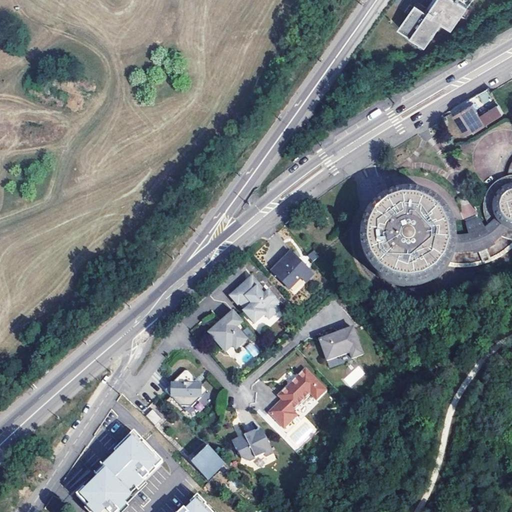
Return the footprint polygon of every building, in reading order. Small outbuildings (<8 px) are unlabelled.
[(472,0),(436,0),(430,10),(417,1),(400,26),(427,45),(444,20),(454,26),(472,0)] [(481,100),(492,94),(492,93),(489,88),(478,95),(481,100)] [(473,105),(455,115),(462,126),(463,126),(468,134),(480,127),(474,116),(482,112),(480,108),(478,109),(476,103),(473,105)] [(486,126),(505,114),(500,106),(480,117),(486,126)] [(501,225),(505,228),(509,230),(511,231),(511,230),(511,189),(508,190),(506,191),(504,192),(502,194),(501,195),(499,197),(498,199),(497,201),(496,203),(495,205),(495,207),(495,210),(495,212),(495,214),(496,216),(497,219),(498,222),(501,225)] [(454,246),(454,237),(453,234),(453,230),(452,227),(450,224),(449,221),(447,218),(445,215),(443,213),(441,210),(439,208),(436,206),(433,204),(430,202),(427,200),(424,199),(421,198),(418,197),(414,196),(411,196),(408,196),(404,196),(401,197),(398,197),(394,198),(391,199),(388,200),(385,202),(382,204),(379,206),(377,208),(374,210),(372,213),(370,215),(368,218),(366,221),(365,224),(364,227),(363,231),(362,234),(361,237),(361,241),(361,244),(361,247),(362,251),(363,254),(364,257),(365,260),(366,263),(368,266),(370,269),(372,272),(374,274),(377,277),(379,279),(382,281),(385,283),(388,284),(391,286),(394,287),(397,288),(401,288),(404,289),(408,289),(411,289),(414,288),(418,288),(421,287),(424,286),(427,284),(430,283),(433,281),(436,279),(439,277),(441,275),(443,272),(445,270),(447,267),(449,264),(450,261),(452,258),(453,254),(454,246)] [(454,246),(453,254),(463,254),(468,253),(475,252),(476,256),(478,255),(484,266),(491,263),(486,251),(493,247),(492,245),(500,239),(509,230),(505,228),(501,225),(498,222),(497,219),(491,225),(483,231),(479,225),(474,227),(469,230),(471,236),(466,237),(461,238),(454,237),(454,246)] [(302,279),(307,283),(315,275),(291,251),(272,271),(291,290),(302,279)] [(315,254),(309,259),(313,264),(319,260),(315,254)] [(239,293),(232,299),(239,308),(241,307),(247,313),(245,315),(256,327),(267,318),(271,322),(281,313),(277,309),(281,306),(271,294),(268,296),(266,299),(259,291),(262,289),(254,280),(251,282),(253,285),(241,295),(239,293)] [(251,282),(239,293),(241,295),(253,285),(251,282)] [(262,289),(259,291),(266,299),(268,296),(262,289)] [(235,315),(210,337),(227,356),(234,349),(237,353),(249,343),(238,331),(244,326),(235,315)] [(364,359),(355,332),(321,345),(328,365),(351,357),(353,363),(364,359)] [(327,395),(307,373),(290,388),(294,392),(304,403),(311,398),(317,404),(327,395)] [(185,374),(165,392),(180,408),(192,409),(201,400),(202,387),(198,387),(194,384),(194,379),(189,374),(185,374)] [(304,403),(294,392),(290,388),(279,398),(282,402),(268,415),(283,431),(297,418),(293,414),(304,403)] [(168,423),(155,409),(147,416),(161,430),(168,423)] [(88,511),(116,511),(163,462),(133,433),(73,498),(88,511)] [(273,456),(262,434),(255,437),(254,434),(244,439),(244,441),(240,443),(239,441),(231,445),(235,453),(237,453),(241,461),(249,464),(264,457),(266,460),(273,456)] [(223,467),(209,452),(195,465),(210,481),(223,467)] [(214,511),(197,495),(181,511),(214,511)]
